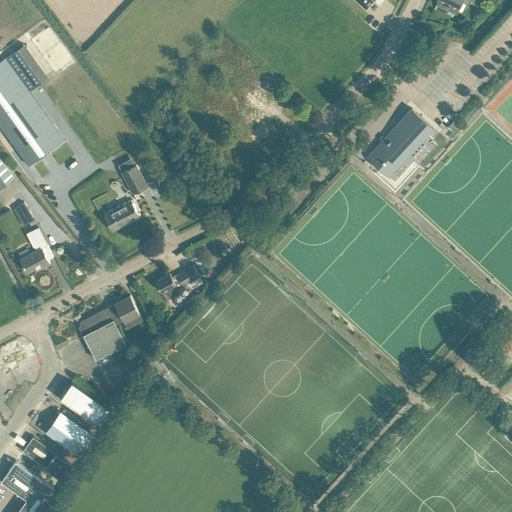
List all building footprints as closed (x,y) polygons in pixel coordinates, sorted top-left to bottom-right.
[(474,0),(438,0),(433,10),(434,10),(437,3),(456,12),(462,1),(468,4),(469,0),(471,0),(474,1),(474,0)] [(0,60),(0,123),(17,148),(29,164),(64,139),(52,123),(29,90),(47,78),(23,44),(0,60)] [(381,141),(374,149),(384,157),(383,158),(385,160),(386,159),(391,164),(397,157),(400,153),(409,144),(414,148),(428,132),(433,127),(433,126),(412,107),(401,119),(398,122),(386,135),(387,135),(382,139),(381,141)] [(0,157),(0,188),(15,177),(0,157)] [(122,171),(133,192),(148,185),(137,164),(122,171)] [(131,199),(105,212),(113,227),(132,217),(133,219),(140,216),(131,199)] [(35,219),(26,202),(14,208),(24,226),(35,219)] [(39,242),(46,238),(39,226),(33,229),(39,242)] [(42,246),(21,257),(24,263),(23,263),(24,265),(25,265),(28,271),(41,264),(42,266),(50,262),(48,258),(54,255),(48,243),(42,246)] [(170,272),(156,280),(167,299),(181,291),(179,287),(184,284),(200,275),(193,263),(172,275),(170,272)] [(131,294),(108,306),(107,306),(108,307),(117,324),(125,319),(125,320),(140,312),(131,294)] [(127,342),(117,324),(108,307),(82,321),(80,326),(97,358),(127,342)] [(150,326),(147,333),(153,335),(156,329),(150,326)] [(463,356),(480,372),(494,356),(477,340),(463,356)] [(26,350),(6,360),(12,371),(4,375),(8,382),(15,378),(13,373),(33,363),(26,350)] [(0,367),(0,397),(12,391),(0,367)] [(72,380),(60,396),(98,424),(110,408),(72,380)] [(61,410),(47,431),(80,454),(94,434),(61,410)] [(34,435),(23,449),(62,477),(72,463),(34,435)] [(16,459),(2,479),(27,498),(16,511),(37,511),(55,487),(16,459)]
